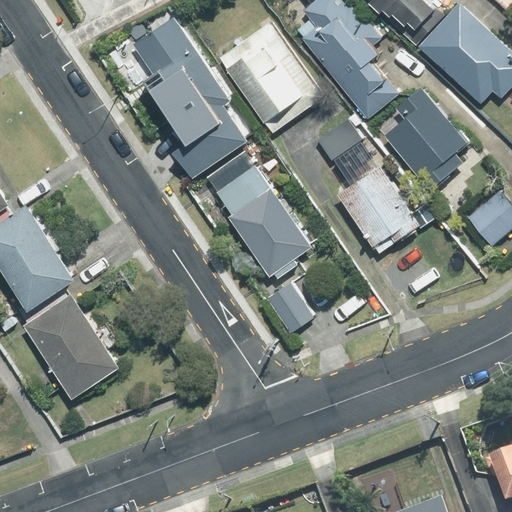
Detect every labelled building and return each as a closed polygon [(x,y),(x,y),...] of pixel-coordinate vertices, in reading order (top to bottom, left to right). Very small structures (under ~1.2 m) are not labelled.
[(320,23),(304,37),(371,116),(408,84),(384,56),(389,52),(378,39),(381,37),(349,0),(320,0),(309,10),(320,23)] [(377,0),(388,10),(390,8),(407,26),(416,17),(423,25),(445,4),(440,0),(377,0)] [(511,94),(511,42),(468,0),(426,44),(485,100),(498,86),(510,96),(511,94)] [(239,97),(181,15),(136,46),(196,132),(179,144),(200,174),(254,136),(231,103),(239,97)] [(327,94),(275,20),(223,56),(275,130),(327,94)] [(474,139),(428,85),(409,102),(415,109),(388,132),(436,189),(470,160),(461,150),(474,139)] [(370,141),(355,117),(321,139),(336,163),(370,141)] [(316,242),(262,165),(253,171),(243,157),(228,167),(236,179),(217,192),(279,278),(302,261),(298,255),(316,242)] [(427,222),(387,159),(340,190),(380,252),(427,222)] [(0,212),(17,201),(0,176),(0,212)] [(511,231),(511,196),(506,189),(472,215),(494,245),(511,231)] [(83,277),(32,203),(0,224),(0,258),(35,310),(83,277)] [(317,316),(294,282),(277,295),(300,328),(317,316)] [(128,367),(77,292),(29,325),(80,399),(128,367)] [(511,511),(511,427),(483,438),(510,511),(511,511)] [(455,511),(450,495),(393,511),(455,511)]
